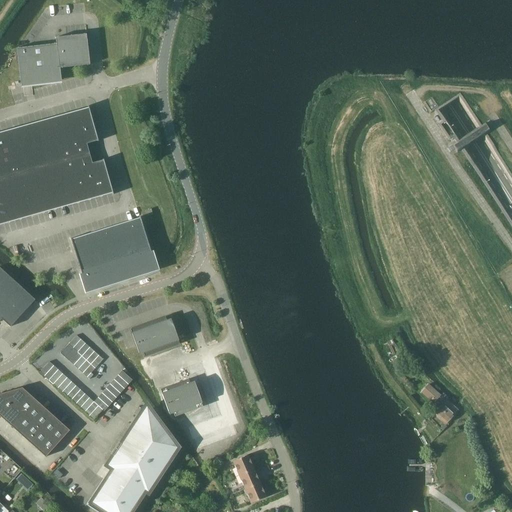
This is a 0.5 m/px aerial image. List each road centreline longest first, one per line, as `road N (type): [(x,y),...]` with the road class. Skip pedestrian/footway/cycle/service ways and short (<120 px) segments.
road 1 (tertiary): [(201,261),(206,239),(163,106),(163,60),(179,0)]
road 2 (unclassified): [(201,261),(218,281),(296,511)]
road 3 (tertiary): [(201,261),(178,278),(71,313),(0,371)]
road 4 (primary): [(376,0),(446,106)]
